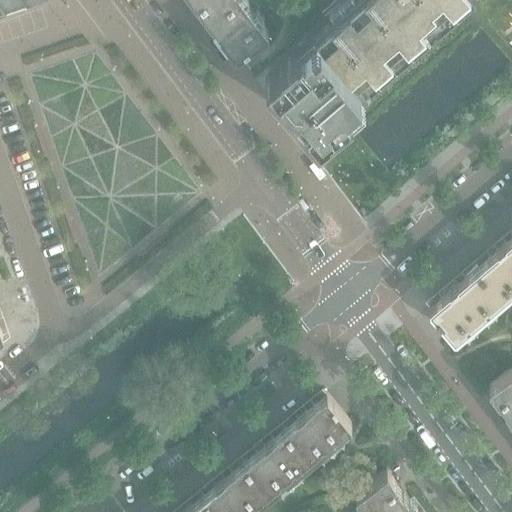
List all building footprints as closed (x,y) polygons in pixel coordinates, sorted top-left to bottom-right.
[(0,0),(0,17),(7,16),(48,2),(46,0),(0,0)] [(268,30),(245,0),(195,0),(236,54),(268,30)] [(380,78),(470,0),(347,0),(328,17),(380,78)] [(380,78),(328,17),(303,38),(266,70),(318,131),(380,78)] [(511,284),(511,232),(477,263),(503,292),(511,284)] [(503,292),(477,263),(428,305),(454,335),(503,292)] [(511,365),(488,383),(511,414),(511,365)] [(269,488),(324,443),(351,421),(326,390),(244,458),(269,488)] [(239,511),(254,500),(269,488),(244,458),(177,511),(239,511)] [(416,511),(419,510),(403,489),(386,467),(355,490),(371,511),(416,511)]
